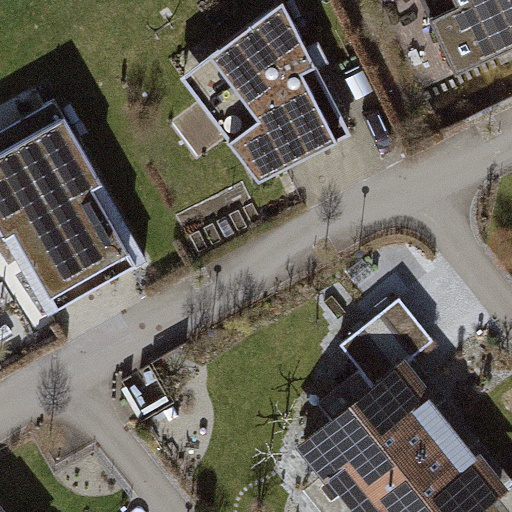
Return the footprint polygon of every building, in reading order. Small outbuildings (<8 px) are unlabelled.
[(252,196),(360,137),(289,0),(283,0),(175,84),(252,196)] [(511,0),(424,0),(460,75),(511,51),(511,0)] [(0,278),(32,336),(152,268),(46,81),(0,107),(0,278)] [(370,377),(402,353),(426,334),(396,296),(340,339),(370,377)] [(344,502),(452,414),(402,353),(370,377),(293,440),(344,502)] [(452,414),(344,502),(352,511),(471,511),(475,510),(508,483),(452,414)] [(511,511),(511,479),(508,483),(475,510),(476,511),(511,511)]
